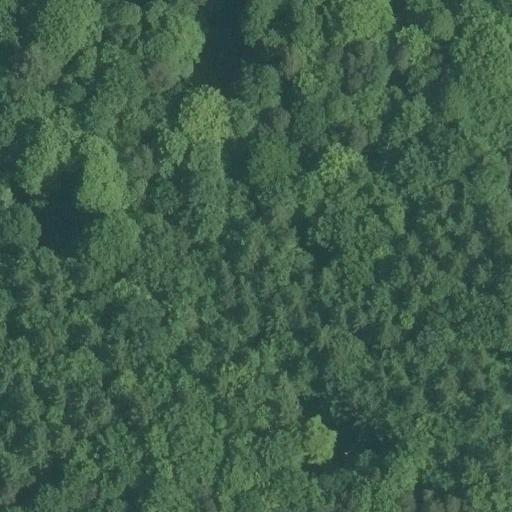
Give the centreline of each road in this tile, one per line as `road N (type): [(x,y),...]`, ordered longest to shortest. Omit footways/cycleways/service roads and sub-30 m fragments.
road 1 (track): [(433,511),(0,207)]
road 2 (track): [(511,30),(0,35)]
